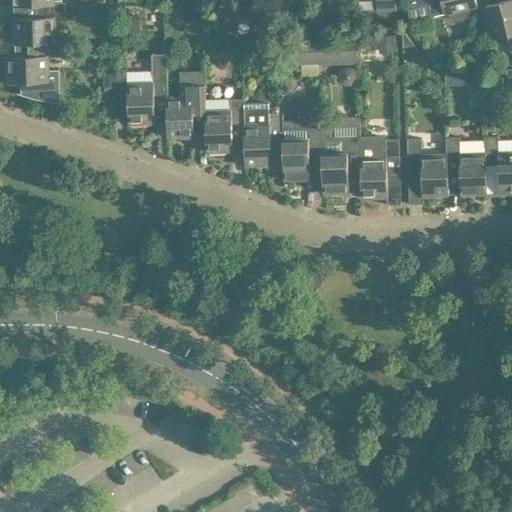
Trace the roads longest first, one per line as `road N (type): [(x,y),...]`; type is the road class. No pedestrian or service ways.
road 1 (residential): [(511,231),(359,235),(303,226),(0,119)]
road 2 (tertiary): [(340,511),(316,472),(239,396),(114,341),(0,332)]
